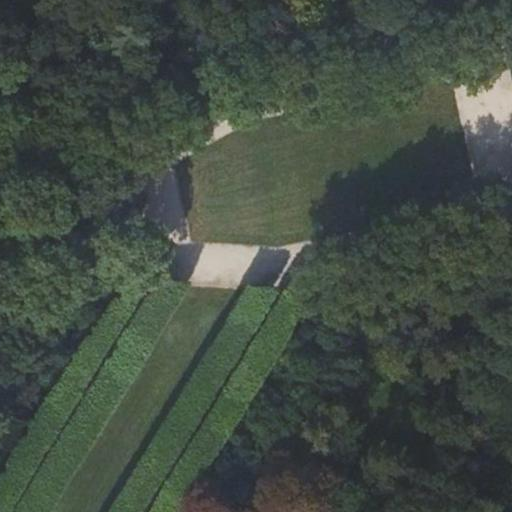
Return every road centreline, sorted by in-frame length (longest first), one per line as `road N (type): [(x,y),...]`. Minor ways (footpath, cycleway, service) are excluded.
road 1 (track): [(263,105),(227,110),(153,143),(170,218),(192,259),(238,278),(302,282),(511,235)]
road 2 (track): [(511,186),(478,59),(263,105)]
road 3 (track): [(13,511),(183,242)]
road 4 (track): [(134,511),(275,281)]
